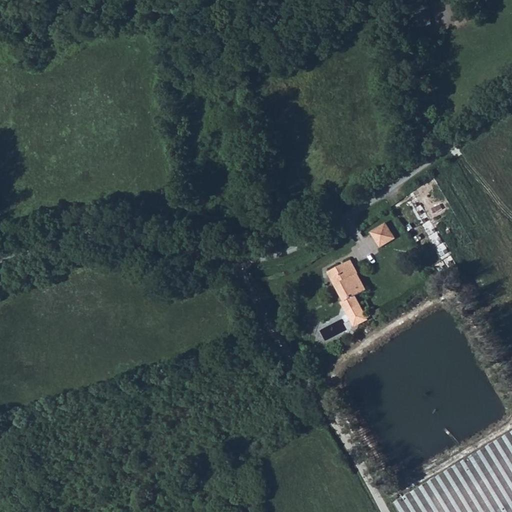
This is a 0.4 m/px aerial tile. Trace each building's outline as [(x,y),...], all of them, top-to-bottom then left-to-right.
[(387,223),(372,232),(381,247),(396,238),(387,223)] [(356,296),(367,290),(352,260),(329,272),(336,286),(338,285),(346,300),(342,302),(347,312),(348,312),(360,305),(361,305),(356,296)] [(360,305),(348,312),(349,314),(352,320),(355,326),(368,319),(360,305)] [(349,314),(343,317),(346,322),(352,320),(349,314)] [(511,511),(511,431),(394,503),(398,511),(511,511)]
